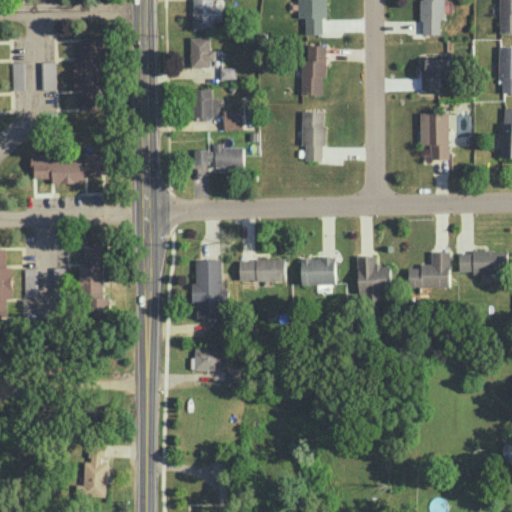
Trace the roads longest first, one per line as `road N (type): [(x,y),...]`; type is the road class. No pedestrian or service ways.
road 1 (tertiary): [(148,383),(146,0)]
road 2 (residential): [(149,213),(511,202)]
road 3 (residential): [(374,207),(374,0)]
road 4 (residential): [(149,213),(0,216)]
road 5 (residential): [(36,11),(32,111),(0,147)]
road 6 (residential): [(147,6),(0,11)]
road 7 (tertiary): [(147,511),(148,383)]
